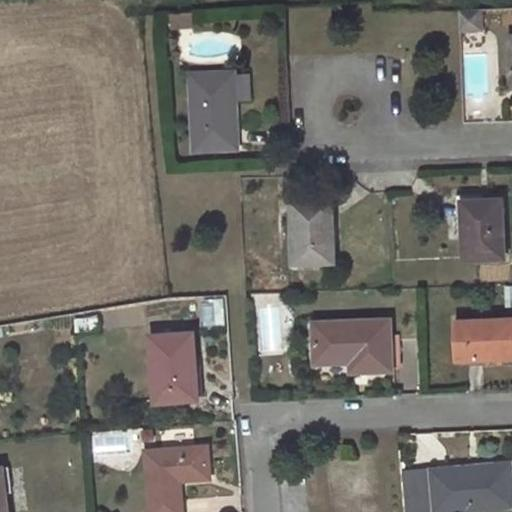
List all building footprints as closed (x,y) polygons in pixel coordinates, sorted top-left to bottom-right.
[(481,9),(460,9),(461,30),(482,29),(481,9)] [(235,69),(191,71),(195,147),(239,145),(236,95),(235,73),(235,69)] [(250,73),(235,73),(236,95),(251,94),(250,73)] [(504,198),(463,199),(464,225),(468,225),(469,258),(507,256),(504,198)] [(333,199),(292,200),(295,263),(336,261),(333,199)] [(511,315),(456,319),(458,359),(511,355),(511,315)] [(391,318),(315,321),(317,363),(352,361),(368,360),(369,370),(393,369),(391,318)] [(194,330),(152,333),(156,400),(200,397),(194,330)] [(368,360),(352,361),(353,371),(369,370),(368,360)] [(183,511),(180,479),(211,476),(209,444),(147,448),(151,511),(183,511)] [(511,487),(510,462),(479,463),(480,469),(450,471),(449,467),(433,468),(436,510),(511,503),(511,487)] [(9,511),(3,466),(0,466),(0,511),(9,511)]
